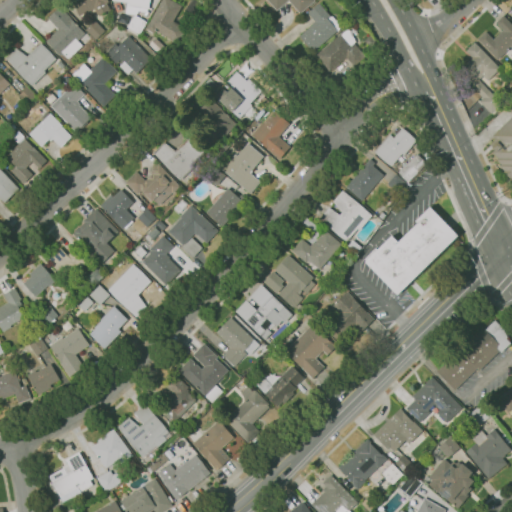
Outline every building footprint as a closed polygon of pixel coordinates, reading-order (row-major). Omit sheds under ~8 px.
[(79,14),(73,0),(108,0),(109,2),(108,3),(110,10),(97,15),(95,8),(79,14)] [(139,11),(136,15),(147,22),(140,34),(138,33),(137,35),(128,30),(129,27),(128,27),(135,14),(126,13),(127,3),(112,0),(150,0),(149,9),(147,8),(147,12),(139,11)] [(178,43),(157,31),(157,32),(156,31),(155,33),(146,28),(162,0),(172,0),(182,6),(173,21),(186,29),(178,43)] [(316,0),(300,14),(289,0),(277,10),(268,0),(316,0)] [(314,51),(300,36),(313,24),(312,23),(315,20),(308,13),(319,3),(331,16),(333,17),(335,19),(337,20),(339,22),(340,24),(340,26),(340,28),(339,29),(338,30),(337,31),(337,30),(314,51)] [(69,59),(63,53),(60,55),(46,40),(58,29),(48,18),(60,6),(85,33),(78,40),(83,45),(69,59)] [(511,61),(508,57),(503,63),(502,62),(499,65),(496,61),(498,58),(478,39),(486,31),(493,39),(503,29),(496,22),(503,15),(511,24),(511,61)] [(96,40),(86,28),(96,19),(106,31),(96,40)] [(330,71),(316,56),(341,33),(342,34),(347,30),(348,30),(350,31),(351,33),(352,34),(353,37),(353,38),(354,40),(355,41),(354,43),(366,56),(354,66),(347,58),(344,61),(343,59),(330,71)] [(371,47),(365,40),(371,34),(378,41),(371,47)] [(128,74),(119,66),(123,62),(120,59),(116,63),(106,52),(115,43),(117,46),(129,35),(152,59),(136,73),(133,69),(128,74)] [(158,52),(148,42),(154,35),(165,46),(158,52)] [(491,113),(479,101),(483,98),(471,86),(470,88),(465,64),(473,57),(466,50),(475,42),(500,68),(488,80),(484,75),(479,80),(501,103),(491,113)] [(32,85),(5,57),(16,47),(27,55),(41,43),(57,59),(44,70),(46,73),(32,85)] [(104,106),(80,82),(73,74),(84,63),(90,69),(104,57),(118,71),(105,83),(116,94),(104,106)] [(62,68),(57,64),(60,60),(65,65),(62,68)] [(241,120),(215,96),(226,85),(225,84),(238,71),(261,94),(262,92),(264,95),(253,107),(259,113),(252,120),(245,114),(241,120)] [(0,73),(10,83),(0,93),(0,73)] [(77,131),(51,106),(74,83),(85,93),(77,101),(80,104),(79,105),(91,117),(88,120),(89,121),(82,128),(81,127),(77,131)] [(28,105),(19,95),(28,86),(37,95),(28,105)] [(213,146),(194,127),(211,110),(201,101),(208,94),(237,123),(226,134),(213,146)] [(279,159),(252,134),(275,109),(291,124),(279,136),(281,138),(290,128),(299,136),(289,146),(290,147),(279,159)] [(61,147),(53,139),(50,141),(49,139),(41,146),(29,133),(51,112),(62,125),(72,136),(61,147)] [(511,177),(511,176),(510,177),(504,171),(505,171),(500,166),(501,164),(497,160),(498,158),(493,152),(496,149),(493,146),(494,145),(492,142),(496,138),(493,135),(511,116),(511,177)] [(391,166),(374,151),(398,124),(417,140),(404,155),(402,154),(391,166)] [(24,183),(10,169),(15,165),(6,156),(15,148),(14,147),(16,145),(16,146),(25,137),(47,160),(39,168),(33,161),(26,167),(33,174),(24,183)] [(180,180),(154,152),(164,142),(175,150),(189,137),(205,153),(193,164),(194,167),(180,180)] [(250,193),(222,169),(235,153),(237,155),(249,142),(264,155),(252,170),(253,171),(251,173),(260,181),(250,193)] [(408,181),(398,172),(416,153),(426,163),(408,181)] [(362,200),(346,186),(370,158),(375,163),(373,165),(384,175),(362,200)] [(159,205),(154,199),(152,201),(149,199),(145,195),(146,195),(144,193),(141,190),(137,194),(126,182),(137,171),(145,180),(152,173),(151,172),(153,169),(152,168),(156,164),(157,165),(158,164),(180,186),(173,193),(172,192),(159,205)] [(217,186),(206,176),(215,166),(226,176),(217,186)] [(5,203),(0,197),(0,169),(19,188),(5,203)] [(222,226),(207,212),(228,187),(239,197),(241,195),(246,199),(222,226)] [(125,229),(124,228),(123,229),(100,205),(111,195),(113,197),(121,189),(134,202),(126,209),(134,217),(132,220),(133,221),(125,229)] [(347,241),(320,218),(329,207),(340,215),(342,212),(333,201),(342,190),(362,205),(372,215),(359,230),(358,228),(347,241)] [(180,213),(174,208),(182,199),(187,203),(180,213)] [(193,257),(182,247),(184,245),(168,231),(181,218),(180,217),(181,216),(192,205),(198,211),(199,210),(202,213),(201,213),(219,230),(207,243),(198,234),(197,235),(194,233),(186,241),(187,242),(192,237),(203,247),(193,257)] [(398,294),(366,261),(367,260),(365,258),(375,248),(377,250),(393,235),(399,242),(419,222),(417,220),(430,207),(458,235),(398,294)] [(101,263),(86,247),(89,245),(80,235),(82,238),(77,243),(72,237),(75,235),(72,232),(79,226),(80,227),(85,222),(84,220),(97,208),(119,231),(115,235),(114,235),(106,243),(114,251),(101,263)] [(144,229),(142,227),(145,224),(138,217),(148,208),(157,217),(155,219),(157,221),(149,228),(147,226),(144,229)] [(156,223),(159,220),(166,226),(163,230),(156,223)] [(153,239),(148,234),(156,227),(161,232),(153,239)] [(320,269),(311,262),(310,263),(308,261),(307,262),(292,250),(302,238),(310,245),(313,242),(314,243),(325,230),(341,243),(320,269)] [(167,284),(143,261),(151,253),(150,252),(152,250),(150,248),(163,235),(174,246),(166,254),(170,257),(169,258),(181,269),(167,284)] [(357,253),(348,246),(353,240),(361,248),(357,253)] [(61,273),(48,260),(60,248),(68,255),(78,245),(91,258),(80,270),(73,262),(61,273)] [(294,308),(278,293),(277,293),(264,282),(276,268),(275,267),(286,255),(287,256),(289,255),(313,278),(311,280),(316,284),(294,308)] [(36,296),(23,283),(31,276),(29,274),(41,263),(56,279),(49,286),(48,285),(36,296)] [(92,284),(86,277),(97,266),(104,273),(92,284)] [(136,317),(109,290),(122,275),(124,278),(135,266),(150,281),(138,295),(139,296),(147,307),(136,317)] [(100,305),(90,295),(100,284),(110,294),(100,305)] [(261,335),(236,311),(262,284),(293,314),(285,322),(283,320),(277,327),(273,323),(261,335)] [(3,332),(0,326),(0,306),(8,302),(3,294),(14,287),(22,299),(19,300),(22,305),(19,307),(25,316),(10,326),(11,327),(3,332)] [(339,340),(325,325),(338,313),(332,307),(347,291),(374,318),(359,333),(353,327),(339,340)] [(84,311),(78,305),(88,296),(94,302),(84,311)] [(48,323),(47,322),(40,313),(49,305),(58,315),(48,323)] [(105,348),(90,334),(95,328),(94,327),(101,320),(100,320),(114,305),(128,319),(119,329),(121,331),(105,348)] [(235,366),(224,355),(231,348),(228,346),(229,344),(217,333),(231,317),(254,340),(244,351),(247,353),(235,366)] [(455,390),(436,370),(482,326),(486,329),(495,320),(503,329),(507,337),(506,338),(510,343),(501,352),(500,350),(479,370),(477,369),(455,390)] [(312,378),(302,368),(302,367),(285,350),(313,323),(336,346),(327,354),(323,350),(316,358),(324,366),(312,378)] [(70,375),(49,345),(61,337),(62,338),(78,328),(89,344),(75,354),(83,366),(70,375)] [(37,356),(30,344),(40,337),(48,348),(37,356)] [(206,395),(179,370),(191,358),(202,368),(205,365),(194,354),(204,343),(218,356),(216,359),(228,370),(215,384),(216,384),(206,395)] [(38,395),(27,374),(35,370),(36,371),(51,363),(60,379),(50,385),(52,387),(38,395)] [(278,405),(255,383),(262,377),(272,386),(292,365),(304,377),(295,386),(296,387),(293,391),(294,393),(286,402),(283,400),(278,405)] [(18,403),(15,394),(2,398),(2,396),(0,396),(0,375),(15,370),(17,376),(18,375),(20,380),(19,381),(21,387),(26,385),(31,398),(18,403)] [(173,423),(161,411),(162,409),(159,406),(172,392),(165,385),(176,374),(189,386),(187,388),(189,390),(188,391),(197,399),(174,422),(173,423)] [(420,422),(406,408),(415,400),(414,398),(412,396),(432,376),(451,396),(439,408),(435,404),(428,410),(430,412),(420,422)] [(247,443),(225,419),(244,401),(244,399),(244,396),(242,394),(241,393),(249,384),(255,390),(256,390),(269,403),(268,405),(269,407),(252,424),(260,431),(247,443)] [(511,410),(508,414),(497,400),(511,388),(511,410)] [(476,426),(467,414),(483,402),(493,414),(476,426)] [(143,457),(117,427),(129,417),(140,426),(143,423),(134,413),(145,403),(173,435),(158,448),(156,445),(143,457)] [(461,415),(457,411),(461,406),(466,410),(461,415)] [(394,452),(389,447),(388,449),(373,435),(400,408),(422,430),(410,443),(406,439),(394,452)] [(216,470),(193,442),(219,420),(234,437),(221,448),(230,458),(216,470)] [(489,478),(466,451),(476,443),(472,438),(482,429),(486,435),(494,428),(511,449),(504,455),(505,456),(503,458),(507,463),(489,478)] [(106,468),(91,447),(98,442),(97,441),(114,429),(133,455),(122,463),(120,460),(119,460),(118,459),(106,468)] [(447,458),(438,447),(439,446),(438,444),(449,433),(460,447),(447,458)] [(358,489),(352,484),(353,483),(338,467),(367,438),(371,442),(370,442),(382,454),(387,458),(364,481),(365,482),(358,489)] [(63,502),(49,476),(68,465),(65,459),(79,452),(93,478),(90,480),(93,485),(79,492),(80,493),(63,502)] [(154,471),(150,466),(165,454),(168,459),(154,471)] [(176,499),(162,480),(164,479),(159,472),(170,464),(175,470),(196,454),(210,472),(208,474),(209,475),(204,479),(203,478),(176,499)] [(405,475),(394,463),(403,454),(412,463),(412,464),(414,466),(405,475)] [(457,509),(428,484),(432,480),(429,477),(444,458),(453,466),(457,461),(461,464),(476,476),(473,480),(474,481),(470,486),(472,488),(467,493),(469,495),(457,509)] [(393,484),(382,472),(392,463),(403,474),(393,484)] [(121,482),(118,484),(118,485),(105,492),(97,478),(110,470),(113,474),(115,473),(122,474),(123,476),(121,482)] [(410,498),(399,489),(411,473),(422,482),(410,498)] [(318,511),(311,504),(324,491),(322,489),(326,486),(322,482),(331,474),(358,502),(350,510),(351,511),(318,511)] [(149,511),(126,511),(124,509),(123,510),(119,503),(121,502),(120,500),(142,487),(145,492),(146,492),(148,491),(144,485),(155,478),(167,497),(170,495),(174,501),(171,503),(173,505),(162,511),(154,511),(153,510),(149,511)] [(382,498),(381,496),(390,488),(391,489),(382,498)] [(369,510),(362,503),(366,499),(371,498),(376,504),(369,510)] [(400,511),(401,510),(404,511),(416,511),(425,498),(446,509),(444,511),(400,511)] [(96,511),(115,500),(122,511),(96,511)] [(287,511),(303,501),(310,511),(287,511)]
